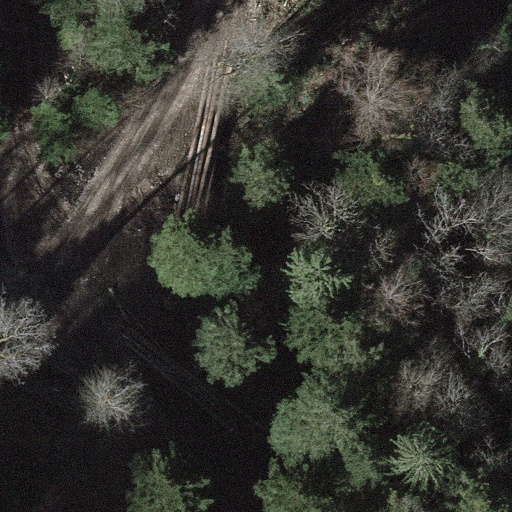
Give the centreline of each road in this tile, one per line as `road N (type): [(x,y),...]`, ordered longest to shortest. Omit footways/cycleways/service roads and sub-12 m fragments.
road 1 (track): [(228,0),(61,298),(0,295)]
road 2 (track): [(61,298),(223,511)]
road 3 (track): [(0,198),(41,97),(14,0)]
